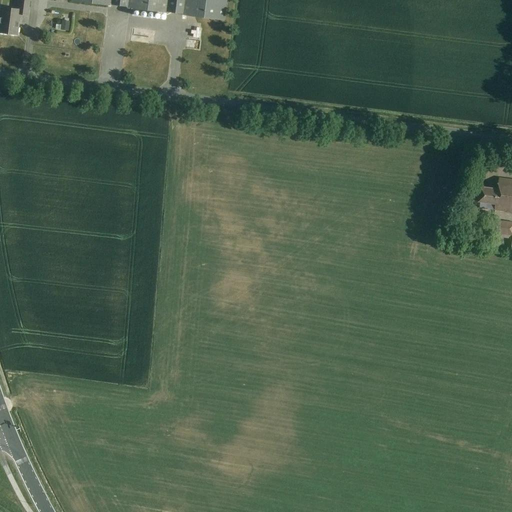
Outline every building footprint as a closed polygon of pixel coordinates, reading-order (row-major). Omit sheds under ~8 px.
[(28,12),(29,0),(18,0),(18,9),(2,7),(0,20),(0,32),(18,35),(21,11),(28,12)] [(70,0),(70,1),(166,12),(182,15),(182,16),(224,21),(226,0),(70,0)] [(62,26),(61,31),(69,32),(70,23),(63,22),(62,26)] [(130,37),(151,37),(151,27),(130,26),(130,37)] [(511,212),(511,179),(500,178),(498,189),(481,187),(479,202),(496,204),(495,210),(511,212)] [(511,240),(511,223),(492,220),(490,237),(511,240)]
